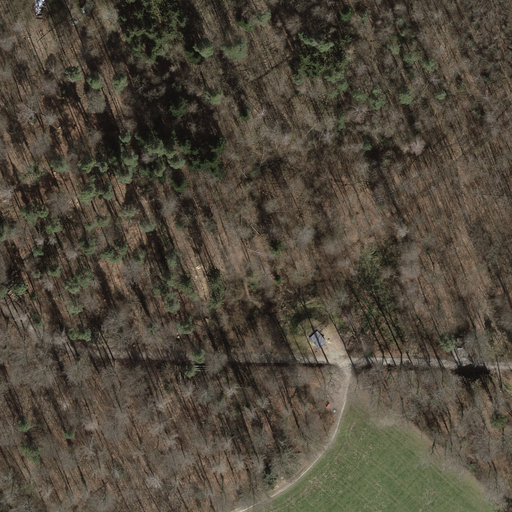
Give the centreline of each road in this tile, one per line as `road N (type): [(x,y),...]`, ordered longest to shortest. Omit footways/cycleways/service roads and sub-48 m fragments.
road 1 (track): [(278,358),(85,351),(24,322),(0,293)]
road 2 (track): [(511,365),(278,358)]
road 3 (track): [(243,511),(285,488),(329,445),(355,361)]
